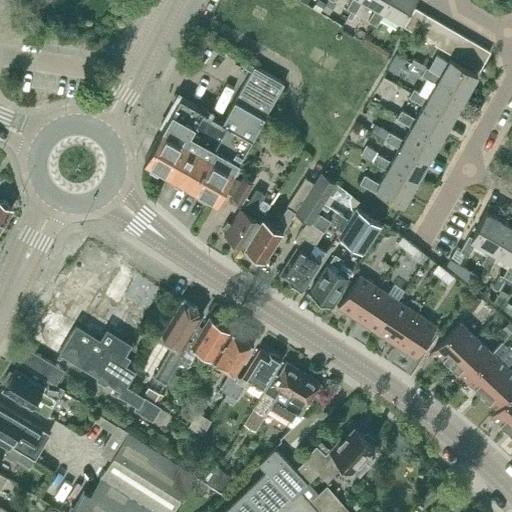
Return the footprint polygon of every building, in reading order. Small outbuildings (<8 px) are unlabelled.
[(320,11),(321,10),(326,2),(322,0),(316,0),(313,7),(320,11)] [(326,0),(326,2),(321,10),(328,14),(336,1),(334,0),(333,0),(326,0)] [(380,8),(384,0),(351,0),(347,8),(355,13),(362,0),(366,0),(377,6),(380,8)] [(384,0),(380,8),(377,6),(369,20),(376,25),(385,11),(403,21),(414,0),(384,0)] [(404,26),(413,31),(424,13),(415,7),(404,26)] [(434,18),(424,13),(413,31),(423,37),(434,18)] [(443,24),(434,18),(423,37),(432,42),(443,24)] [(441,48),(452,29),(443,24),(432,42),(441,48)] [(462,35),(452,29),(441,48),(451,53),(462,35)] [(471,40),(462,35),(451,53),(460,59),(471,40)] [(480,45),(471,40),(460,59),(470,64),(480,45)] [(490,51),(480,45),(470,64),(479,70),(490,51)] [(438,80),(465,95),(478,73),(450,57),(449,60),(435,52),(427,66),(426,66),(421,74),(436,83),(438,80)] [(153,144),(145,160),(216,201),(283,83),(246,62),(243,67),(250,71),(222,121),(180,97),(153,144)] [(453,117),(465,95),(438,80),(436,83),(428,96),(414,88),(410,96),(424,104),(426,101),(453,117)] [(441,138),(453,117),(426,101),(424,104),(416,118),(402,109),(397,117),(412,126),(414,122),(441,138)] [(429,159),(441,138),(414,122),(412,126),(404,139),(376,123),(371,130),(399,147),(401,144),(429,159)] [(416,181),(429,159),(401,144),(399,147),(392,161),(377,153),(378,150),(367,144),(361,155),(387,169),(389,165),(416,181)] [(389,165),(387,169),(379,182),(365,174),(360,182),(375,191),(377,188),(403,203),(416,181),(389,165)] [(311,222),(312,222),(336,183),(321,173),(296,212),(311,222)] [(233,176),(225,189),(234,195),(233,196),(242,202),(252,184),(243,179),(242,181),(233,176)] [(263,217),(243,246),(263,260),(296,212),(314,183),(306,177),(287,206),(288,207),(275,226),(263,217)] [(224,233),(243,246),(263,217),(262,216),(270,203),(262,199),(266,194),(256,187),(242,209),(241,208),(230,223),(227,221),(222,228),(226,230),(224,233)] [(0,225),(11,208),(8,206),(9,203),(3,199),(0,201),(0,200),(0,225)] [(338,234),(365,251),(383,225),(356,207),(338,234)] [(476,241),(489,248),(493,250),(510,220),(488,208),(471,236),(469,235),(461,250),(458,248),(451,259),(459,264),(466,253),(468,254),(476,241)] [(319,212),(312,222),(324,230),(331,220),(319,212)] [(511,261),(511,221),(510,220),(493,250),(489,248),(481,262),(484,264),(478,274),(484,278),(490,267),(489,267),(497,253),(511,261)] [(311,222),(305,230),(306,231),(319,239),(324,230),(312,222),(311,222)] [(316,244),(319,239),(306,231),(305,230),(303,229),(295,240),(300,243),(280,273),(303,288),(327,251),(316,244)] [(405,248),(410,241),(403,235),(397,242),(405,248)] [(418,247),(410,241),(405,248),(412,254),(418,247)] [(335,253),(309,292),(330,306),(353,271),(341,262),(343,259),(335,253)] [(511,261),(503,275),(511,279),(511,277),(511,261)] [(440,276),(446,269),(438,263),(433,270),(440,276)] [(446,269),(440,276),(448,282),(454,275),(446,269)] [(358,319),(380,286),(360,273),(338,306),(358,319)] [(377,331),(399,298),(380,286),(358,319),(377,331)] [(472,291),(462,303),(472,311),(482,299),(472,291)] [(418,311),(399,298),(377,331),(396,344),(418,311)] [(155,375),(165,381),(189,343),(185,341),(203,311),(182,299),(158,339),(171,347),(156,371),(157,372),(155,375)] [(437,324),(418,311),(396,344),(416,356),(437,324)] [(198,349),(213,358),(230,330),(209,316),(192,344),(189,343),(165,381),(166,382),(179,360),(188,366),(198,349)] [(434,347),(450,363),(477,335),(461,319),(434,347)] [(511,322),(509,319),(501,327),(508,333),(511,328),(511,322)] [(159,406),(152,402),(142,396),(141,397),(123,386),(132,371),(123,365),(125,361),(120,358),(129,343),(106,330),(100,340),(76,325),(59,352),(120,390),(118,393),(136,405),(134,408),(151,418),(159,406)] [(227,391),(237,375),(236,372),(253,344),(230,330),(213,358),(212,359),(230,370),(220,387),(227,391)] [(492,350),(477,335),(450,363),(466,378),(492,350)] [(21,361),(20,363),(36,373),(34,375),(61,391),(63,387),(56,383),(65,369),(28,346),(19,360),(21,361)] [(241,377),(237,375),(227,391),(224,397),(234,403),(247,381),(263,391),(264,389),(281,361),(268,353),(267,354),(259,349),(241,377)] [(508,364),(492,350),(466,378),(481,392),(508,364)] [(36,373),(20,363),(16,369),(13,368),(11,372),(9,371),(2,382),(5,383),(1,389),(43,415),(49,405),(52,407),(61,391),(34,375),(36,373)] [(264,389),(263,391),(244,422),(254,429),(268,406),(290,419),(295,411),(299,414),(318,383),(285,363),(270,387),(274,390),(271,394),(264,389)] [(497,407),(511,391),(511,368),(508,364),(481,392),(496,407),(497,407)] [(148,385),(142,396),(152,402),(159,392),(148,385)] [(511,424),(511,391),(497,407),(496,407),(491,413),(508,429),(511,424)] [(44,441),(49,434),(0,404),(0,438),(8,444),(9,444),(18,450),(20,451),(33,459),(34,458),(23,452),(30,441),(36,445),(40,439),(44,441)] [(197,410),(188,425),(202,434),(211,419),(197,410)] [(290,419),(287,424),(291,427),(303,416),(299,414),(295,411),(290,419)] [(84,490),(70,511),(171,511),(193,476),(115,427),(117,425),(98,413),(94,420),(113,432),(103,447),(114,454),(90,493),(84,490)] [(306,458),(304,460),(317,471),(326,480),(343,461),(351,470),(353,468),(358,474),(367,465),(361,459),(373,446),(354,427),(342,439),(340,438),(329,450),(324,445),(319,450),(316,446),(306,458)] [(18,450),(9,444),(8,444),(6,447),(0,443),(0,455),(2,456),(3,453),(15,460),(20,451),(18,450)] [(265,472),(223,511),(272,511),(290,496),(292,497),(302,488),(307,483),(306,481),(308,479),(317,471),(304,460),(294,469),(273,448),(257,463),(265,472)] [(217,468),(211,479),(224,487),(230,476),(217,468)] [(307,483),(302,488),(322,511),(350,511),(327,484),(318,492),(308,479),(306,481),(307,483)]
